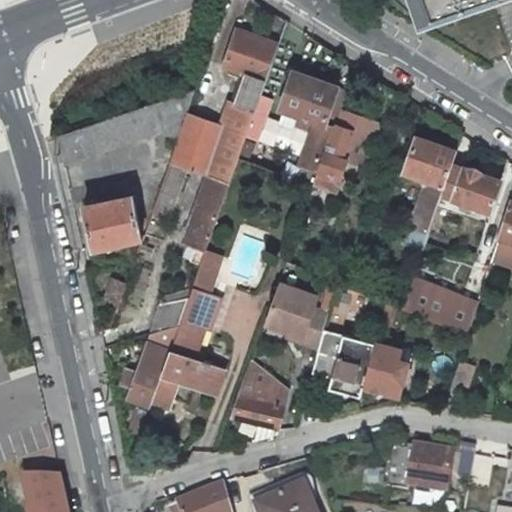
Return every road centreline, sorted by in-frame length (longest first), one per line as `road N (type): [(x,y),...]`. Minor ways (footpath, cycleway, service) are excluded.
road 1 (residential): [(0,60),(105,502)]
road 2 (residential): [(105,502),(396,414),(511,431)]
road 3 (residential): [(511,126),(309,0)]
